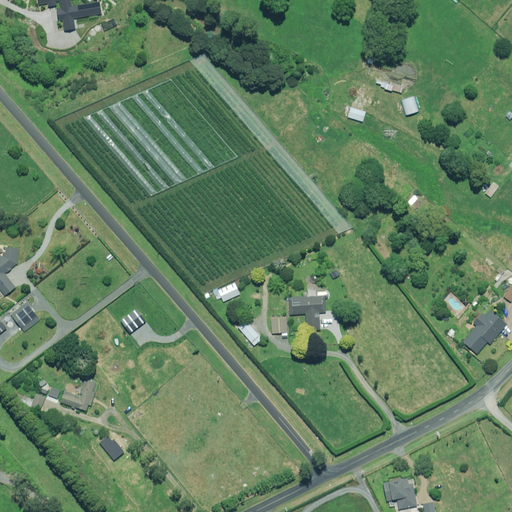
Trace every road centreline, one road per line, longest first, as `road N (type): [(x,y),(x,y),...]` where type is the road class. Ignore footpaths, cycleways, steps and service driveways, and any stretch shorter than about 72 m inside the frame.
road 1 (unclassified): [(326,476),(0,95)]
road 2 (unclassified): [(326,476),(455,410),(511,367)]
